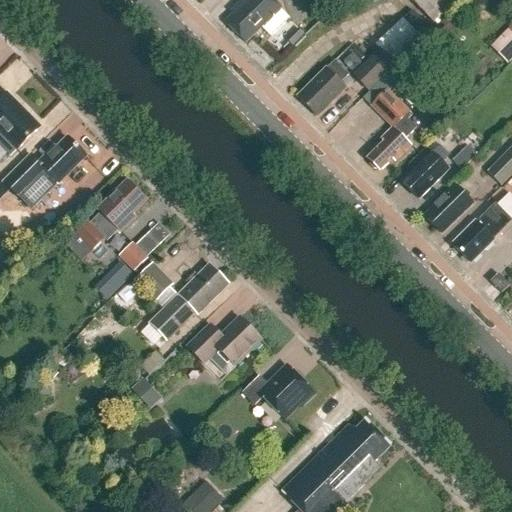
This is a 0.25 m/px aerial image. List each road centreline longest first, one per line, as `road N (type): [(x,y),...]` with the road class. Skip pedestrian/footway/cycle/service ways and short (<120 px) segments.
road 1 (residential): [(488,511),(0,17)]
road 2 (secondary): [(511,372),(143,0)]
